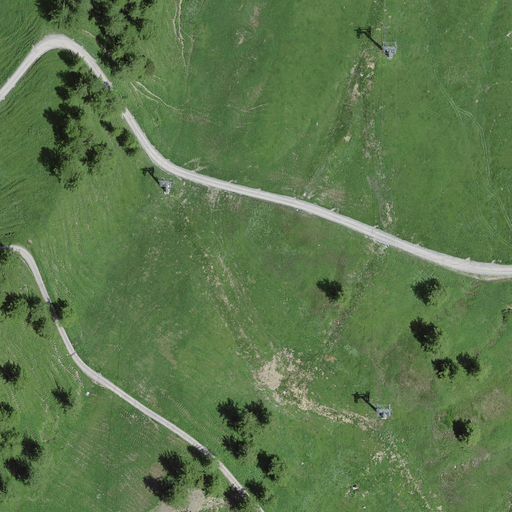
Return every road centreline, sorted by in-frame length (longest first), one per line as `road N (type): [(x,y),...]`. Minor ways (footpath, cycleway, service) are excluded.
road 1 (track): [(0,99),(50,43),(78,44),(179,171),(333,213),(464,265),(511,271)]
road 2 (track): [(267,511),(197,440),(88,366),(26,250),(0,248)]
